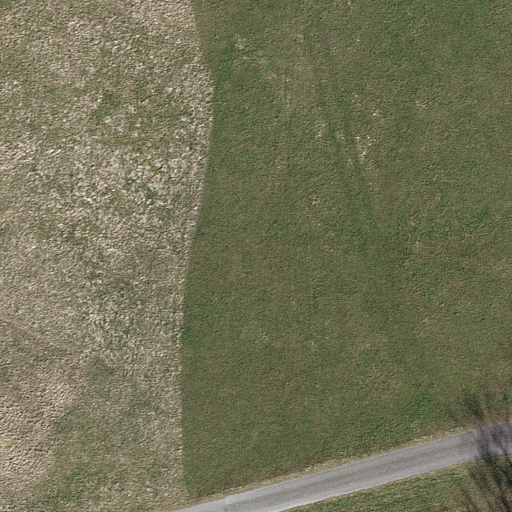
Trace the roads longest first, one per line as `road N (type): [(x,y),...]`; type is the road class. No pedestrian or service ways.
road 1 (track): [(220,0),(58,511)]
road 2 (track): [(511,442),(256,511)]
